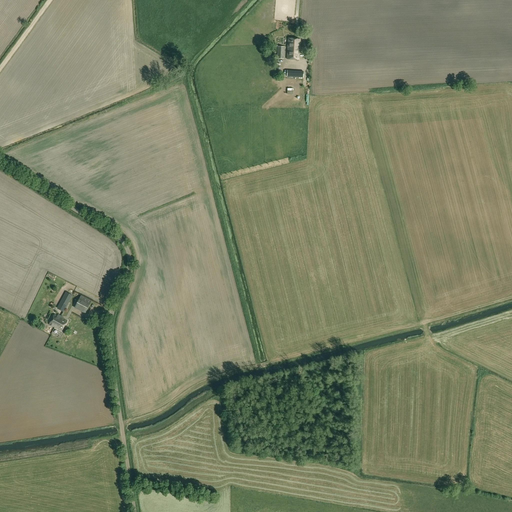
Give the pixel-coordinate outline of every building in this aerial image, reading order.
[(289,39),(287,59),(299,60),(301,40),(289,39)] [(92,301),(82,296),(76,307),(86,313),(92,301)] [(67,304),(62,301),(59,306),(65,309),(67,304)] [(59,321),(61,317),(55,314),(49,324),(55,327),(58,321),(59,321)] [(68,321),(61,317),(59,321),(58,321),(55,327),(62,331),(68,321)]
